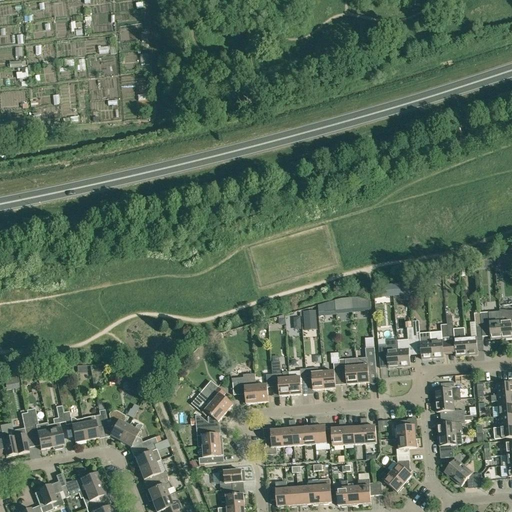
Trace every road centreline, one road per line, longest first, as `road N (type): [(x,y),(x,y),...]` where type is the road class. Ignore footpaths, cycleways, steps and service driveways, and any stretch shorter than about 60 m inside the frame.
road 1 (trunk): [(25,198),(238,150),(511,70)]
road 2 (residential): [(261,511),(246,416),(424,400)]
road 3 (residential): [(138,511),(112,454),(0,473)]
